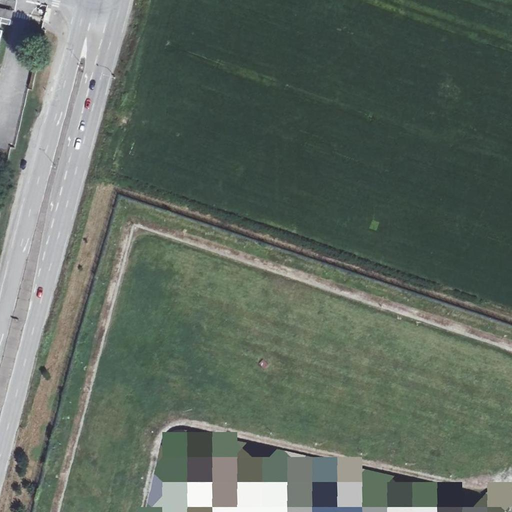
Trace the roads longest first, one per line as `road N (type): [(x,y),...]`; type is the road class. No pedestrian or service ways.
road 1 (primary): [(0,389),(102,14)]
road 2 (primary): [(83,5),(0,307)]
